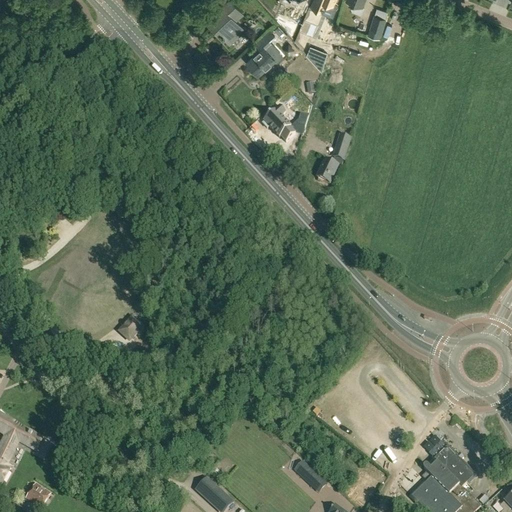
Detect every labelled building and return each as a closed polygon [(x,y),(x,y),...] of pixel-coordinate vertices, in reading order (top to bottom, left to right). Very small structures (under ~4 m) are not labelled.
[(230,0),(229,0),(208,20),(229,43),(244,30),(235,20),(242,13),(230,0)] [(311,0),(310,3),(322,8),(325,0),(332,0),(335,1),(335,0),(311,0)] [(345,0),(346,0),(347,1),(347,2),(347,3),(348,3),(349,4),(350,4),(350,5),(351,5),(352,5),(353,4),(354,3),(355,4),(352,11),(361,15),(364,7),(363,7),(365,0),(345,0)] [(370,28),(368,36),(379,39),(382,32),(386,19),(374,15),(370,28)] [(278,16),(276,20),(292,37),(292,38),(297,24),(278,16)] [(283,56),(272,44),(269,41),(275,36),(271,31),(254,47),(258,52),(247,62),(258,74),(263,70),(265,72),(283,56)] [(311,47),(309,52),(311,53),(309,58),(322,72),(326,57),(321,55),(323,51),(311,47)] [(265,124),(264,126),(269,131),(270,129),(280,140),(281,139),(286,145),(296,136),(291,130),(292,129),(282,119),(287,114),(281,108),(264,123),(265,124)] [(299,121),(297,127),(305,129),(309,118),(301,115),(299,121)] [(337,145),(332,158),(335,159),(344,161),(345,162),(349,148),(337,145)] [(330,184),(339,167),(326,161),(317,178),(330,184)] [(133,318),(119,331),(129,342),(143,329),(133,318)] [(102,323),(94,327),(98,336),(106,332),(102,323)] [(128,351),(121,358),(130,366),(137,359),(128,351)] [(0,488),(12,466),(6,463),(8,460),(28,470),(44,439),(19,426),(0,412),(0,488)] [(419,493),(413,499),(417,503),(415,504),(421,509),(422,508),(426,511),(475,511),(481,507),(463,488),(467,484),(475,476),(461,461),(462,460),(463,458),(459,454),(457,455),(456,456),(447,447),(446,448),(445,447),(441,442),(429,454),(434,460),(436,462),(430,468),(427,465),(425,465),(424,466),(424,468),(424,469),(427,472),(422,477),(426,481),(429,484),(423,489),(420,486),(416,491),(419,493)] [(294,471),(311,487),(320,478),(303,462),(294,471)] [(224,511),(233,503),(207,479),(197,490),(222,511),(224,511)] [(41,508),(51,494),(35,484),(26,498),(41,508)] [(511,511),(511,495),(505,502),(500,507),(505,511),(511,511)]
